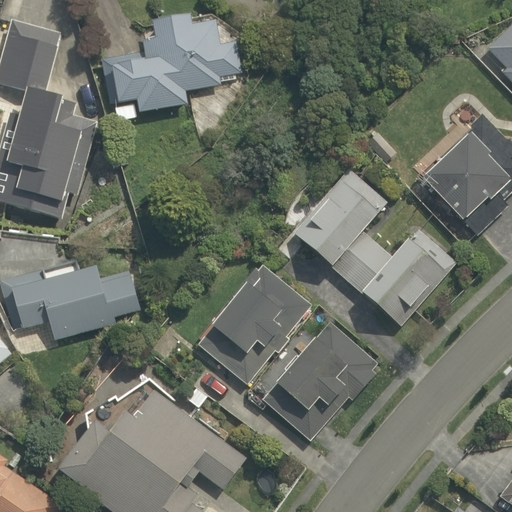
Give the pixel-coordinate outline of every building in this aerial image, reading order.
[(149,58),(104,62),(108,106),(119,105),(120,112),(141,110),(142,122),(190,118),(189,97),(221,94),(219,78),(246,75),(243,40),(221,42),(219,26),(191,28),(191,21),(160,23),(161,43),(148,44),(149,58)] [(0,67),(0,86),(25,93),(19,117),(10,115),(0,149),(0,203),(61,221),(68,194),(77,197),(97,125),(73,119),(76,105),(45,96),(61,35),(12,23),(0,67)] [(511,26),(481,53),(511,86),(511,26)] [(511,201),(511,147),(483,118),(421,179),(477,236),(511,201)] [(393,208),(356,175),(300,240),(406,333),(463,266),(425,233),(398,264),(368,238),(393,208)] [(286,339),(311,308),(262,267),(257,273),(255,271),(232,299),(234,301),(197,348),(247,388),(275,354),(277,356),(289,342),(286,339)] [(133,269),(20,297),(29,335),(54,329),(58,347),(146,325),(133,269)] [(286,373),(262,402),(309,444),(348,400),(351,403),(376,376),(371,373),(378,366),(329,324),(299,359),(296,357),(284,371),(286,373)] [(0,365),(16,355),(0,330),(0,365)] [(249,460),(159,398),(144,420),(135,413),(117,440),(100,428),(62,484),(102,511),(246,511),(224,496),(249,460)] [(19,466),(0,453),(0,511),(57,511),(64,501),(16,472),(19,466)] [(511,485),(501,500),(511,507),(511,485)]
